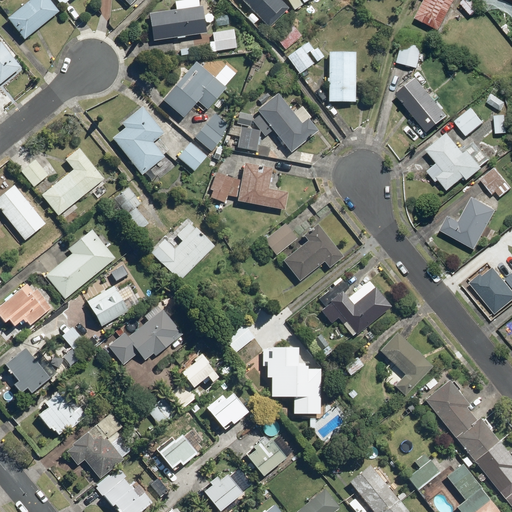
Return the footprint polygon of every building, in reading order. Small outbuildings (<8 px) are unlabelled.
[(51,0),(30,0),(8,17),(26,39),(61,11),(51,0)] [(290,8),(282,0),(242,0),(269,27),(290,8)] [(288,0),(295,9),(309,0),(288,0)] [(425,0),(417,18),(441,30),(456,0),(425,0)] [(474,0),(463,0),(461,3),(472,15),(481,7),(474,0)] [(204,5),(150,13),(154,40),(208,32),(204,5)] [(215,16),(217,27),(231,25),(229,14),(215,16)] [(275,37),(286,50),(303,36),(291,23),(275,37)] [(234,29),(213,32),(214,41),(210,42),(211,52),(237,48),(234,29)] [(22,66),(1,41),(0,42),(0,83),(0,84),(22,66)] [(424,47),(404,41),(398,63),(418,68),(424,47)] [(314,49),(309,42),(288,57),(300,74),(315,63),(307,53),(314,49)] [(356,52),(330,51),(329,101),(356,101),(356,52)] [(197,61),(164,99),(185,117),(198,101),(208,109),(227,87),(197,61)] [(418,77),(398,94),(429,133),(449,115),(418,77)] [(279,93),(258,109),(261,113),(253,120),(266,136),(274,129),(292,152),(319,130),(310,118),(312,117),(303,106),(294,112),(279,93)] [(507,103),(492,93),(486,102),(501,112),(507,103)] [(126,127),(113,138),(142,174),(166,156),(154,141),(165,133),(144,106),(123,123),(126,127)] [(472,108),(456,121),(467,137),(485,123),(472,108)] [(216,112),(195,137),(212,151),(223,137),(228,123),(216,112)] [(507,115),(495,115),(496,134),(507,134),(507,115)] [(261,130),(242,127),(238,147),(257,151),(261,130)] [(450,132),(428,150),(438,163),(428,171),(437,182),(440,180),(449,190),(466,177),(469,180),(484,168),(482,166),(491,159),(476,141),(467,148),(465,145),(462,147),(450,132)] [(207,156),(191,142),(178,157),(194,171),(207,156)] [(74,169),(43,195),(59,215),(105,179),(80,148),(66,159),(74,169)] [(36,159),(21,171),(34,187),(49,175),(36,159)] [(273,167),(245,162),(238,200),(286,209),(289,192),(270,188),(273,167)] [(511,188),(511,186),(496,167),(481,180),(493,194),(496,192),(501,197),(511,188)] [(213,189),(211,196),(226,202),(229,195),(238,197),(241,179),(235,178),(217,172),(211,189),(213,189)] [(15,184),(0,196),(0,208),(25,240),(46,223),(15,184)] [(116,199),(110,204),(135,235),(149,223),(136,207),(142,203),(129,187),(115,198),(116,199)] [(451,215),(442,230),(476,249),(498,209),(475,196),(461,221),(451,215)] [(151,252),(180,281),(198,262),(205,269),(220,253),(214,247),(215,245),(197,227),(196,228),(190,222),(178,235),(184,241),(175,249),(164,238),(151,252)] [(277,255),(298,238),(286,223),(265,240),(277,255)] [(306,242),(284,260),(301,280),(325,261),(330,268),(345,256),(318,223),(301,236),(306,242)] [(73,253),(46,275),(66,299),(116,258),(93,229),(69,249),(73,253)] [(511,261),(500,246),(478,263),(510,303),(511,300),(511,261)] [(358,334),(392,306),(376,286),(375,287),(370,280),(349,297),(343,290),(331,300),(332,302),(321,310),(332,323),(339,317),(353,335),(357,332),(358,334)] [(28,284),(0,305),(0,313),(6,321),(10,318),(15,325),(24,318),(27,321),(28,321),(31,324),(52,307),(38,289),(34,292),(28,284)] [(114,285),(88,301),(103,325),(129,310),(124,298),(114,285)] [(125,333),(109,345),(124,364),(140,352),(146,360),(154,353),(156,355),(183,334),(163,309),(129,337),(125,333)] [(243,321),(224,336),(237,352),(256,337),(243,321)] [(434,366),(398,331),(378,352),(404,376),(395,385),(406,395),(434,366)] [(334,351),(323,340),(313,349),(324,361),(334,351)] [(299,346),(273,346),(273,348),(265,348),(265,365),(273,365),(272,396),(299,396),(299,376),(303,376),(303,362),(299,362),(299,346)] [(27,347),(7,363),(20,380),(15,384),(22,392),(27,388),(31,393),(58,372),(42,353),(36,358),(27,347)] [(261,357),(252,347),(241,357),(250,367),(261,357)] [(180,371),(194,388),(208,377),(213,383),(221,376),(203,354),(180,371)] [(237,372),(227,361),(217,370),(227,381),(237,372)] [(450,380),(426,399),(511,506),(511,456),(480,417),(477,419),(468,407),(470,405),(450,380)] [(158,424),(178,407),(191,397),(178,382),(165,393),(146,409),(158,424)] [(47,408),(39,414),(50,428),(52,427),(54,430),(55,429),(60,435),(67,429),(68,431),(88,416),(87,414),(69,392),(67,389),(61,393),(59,392),(44,404),(47,408)] [(249,411),(234,392),(226,398),(223,394),(208,406),(224,426),(232,420),(234,423),(249,411)] [(74,445),(67,451),(78,465),(85,460),(100,479),(125,459),(108,438),(123,427),(112,412),(72,443),(74,445)] [(274,440),(272,438),(249,456),(264,475),(288,457),(287,456),(293,451),(280,435),(274,440)] [(175,439),(159,451),(173,468),(181,461),(184,465),(191,459),(175,439)] [(420,468),(409,477),(420,490),(441,472),(431,459),(429,460),(425,454),(415,462),(420,468)] [(502,511),(463,463),(447,476),(466,500),(457,507),(461,511),(502,511)] [(410,511),(371,464),(349,481),(374,511),(410,511)] [(116,503),(122,511),(140,511),(153,502),(139,485),(134,489),(125,478),(126,477),(120,469),(96,488),(103,496),(105,494),(114,505),(116,503)] [(213,484),(205,491),(221,510),(244,492),(229,473),(221,479),(218,475),(211,482),(213,484)] [(325,488),(297,511),(296,511),(334,511),(341,507),(325,488)]
